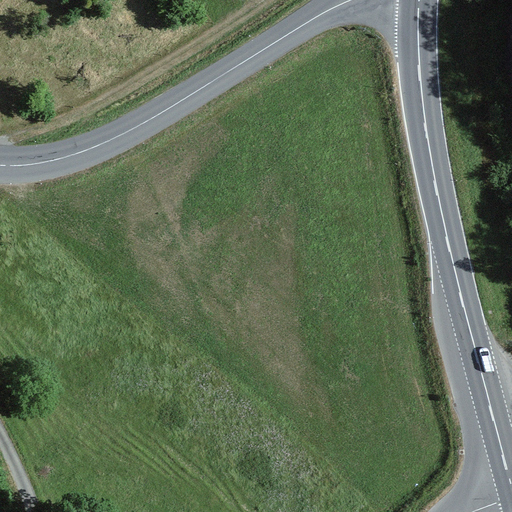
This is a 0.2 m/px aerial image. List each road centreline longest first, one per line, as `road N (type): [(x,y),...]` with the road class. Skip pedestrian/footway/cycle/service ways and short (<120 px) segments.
road 1 (primary): [(419,0),(431,160),(511,488)]
road 2 (tertiary): [(352,0),(118,136),(53,160),(0,164)]
